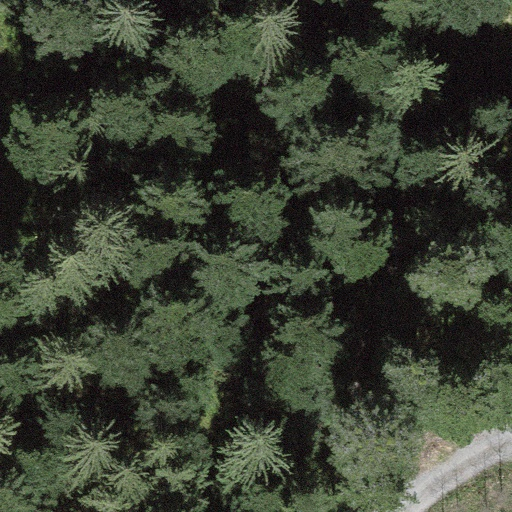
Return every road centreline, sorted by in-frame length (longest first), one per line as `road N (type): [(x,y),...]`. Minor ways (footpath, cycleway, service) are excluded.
road 1 (track): [(357,511),(382,280),(445,93),(495,0)]
road 2 (track): [(511,438),(402,511)]
